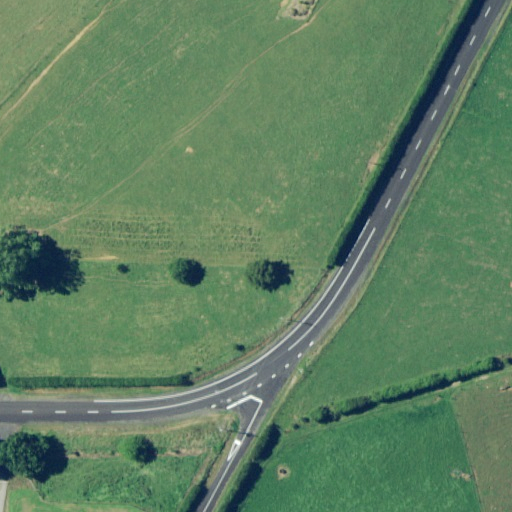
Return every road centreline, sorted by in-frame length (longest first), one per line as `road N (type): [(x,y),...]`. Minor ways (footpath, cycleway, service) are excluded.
road 1 (unclassified): [(259,372),(323,311),(353,264),(493,0)]
road 2 (unclassified): [(0,414),(157,407),(259,372)]
road 3 (unclassified): [(259,372),(262,398),(199,511)]
